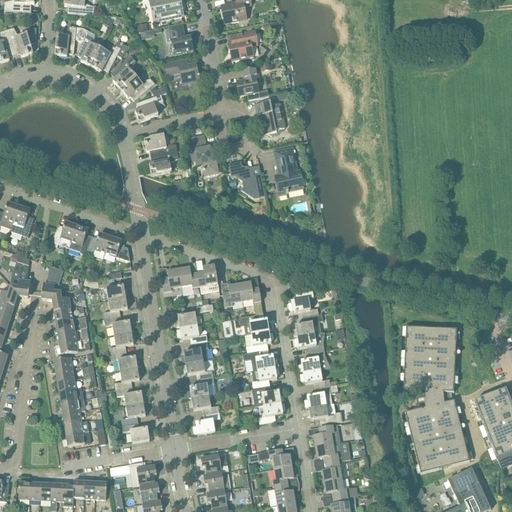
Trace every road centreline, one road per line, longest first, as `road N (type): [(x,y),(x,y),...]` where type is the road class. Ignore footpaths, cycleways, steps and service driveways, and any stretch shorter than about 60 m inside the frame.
road 1 (residential): [(299,427),(273,275),(139,235)]
road 2 (residential): [(175,449),(139,235)]
road 3 (residential): [(14,472),(40,264)]
road 4 (residential): [(139,235),(0,188)]
road 5 (residential): [(175,449),(299,427)]
